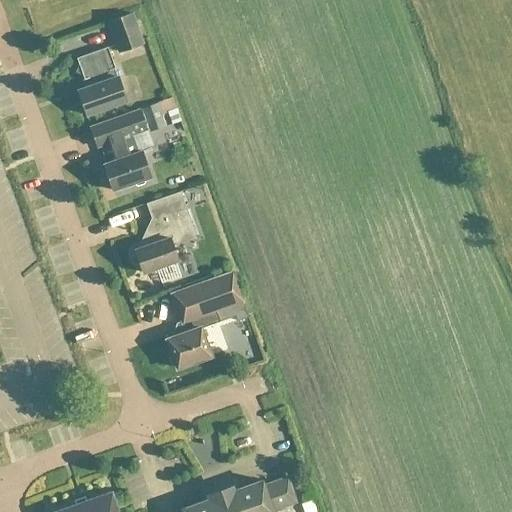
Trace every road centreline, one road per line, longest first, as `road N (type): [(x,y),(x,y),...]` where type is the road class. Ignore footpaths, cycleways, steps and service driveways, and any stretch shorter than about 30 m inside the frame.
road 1 (residential): [(139,428),(0,40)]
road 2 (residential): [(0,481),(139,428)]
road 3 (residential): [(139,428),(260,386)]
